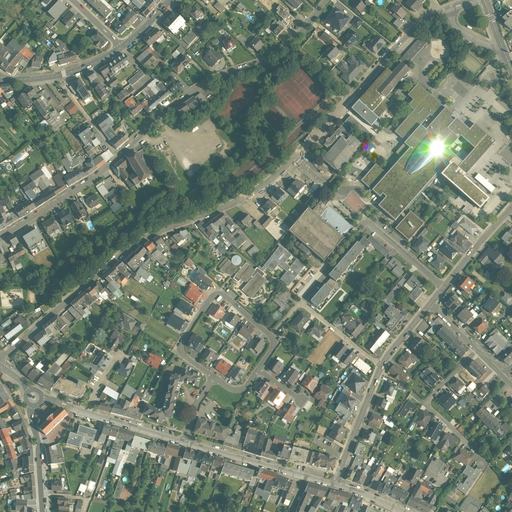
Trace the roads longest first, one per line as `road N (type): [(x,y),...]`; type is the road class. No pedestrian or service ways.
road 1 (residential): [(303,148),(250,193),(136,244),(0,360)]
road 2 (residential): [(326,0),(282,49),(202,83),(117,156)]
road 3 (residential): [(334,483),(380,364),(430,303)]
road 4 (residential): [(180,351),(210,297),(223,294),(273,341),(258,369)]
road 5 (residential): [(475,0),(416,26),(359,89)]
road 6 (residential): [(117,156),(0,235)]
road 7 (residential): [(305,477),(184,441)]
